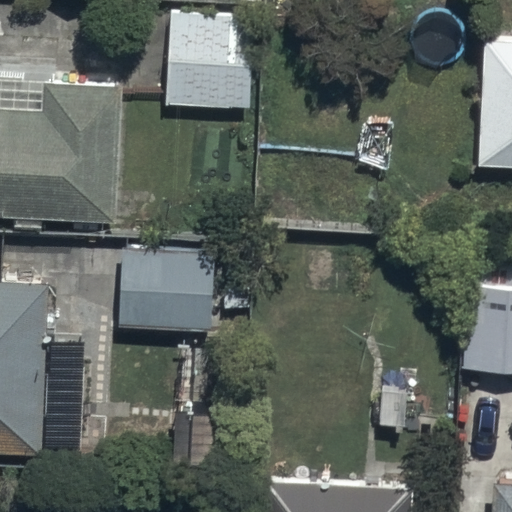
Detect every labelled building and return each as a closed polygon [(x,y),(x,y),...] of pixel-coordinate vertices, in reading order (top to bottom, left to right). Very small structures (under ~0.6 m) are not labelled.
[(250,9),(166,8),(165,99),(249,100),(250,9)] [(511,26),(484,25),(478,149),(511,150),(511,26)] [(43,67),(42,95),(0,92),(0,201),(116,207),(122,70),(43,67)] [(211,245),(122,241),(119,319),(208,322),(211,245)] [(511,355),(511,251),(466,249),(460,353),(511,355)] [(49,266),(0,263),(0,434),(42,437),(49,266)] [(410,511),(412,471),(262,464),(259,511),(410,511)] [(511,511),(511,469),(494,469),(492,511),(511,511)]
